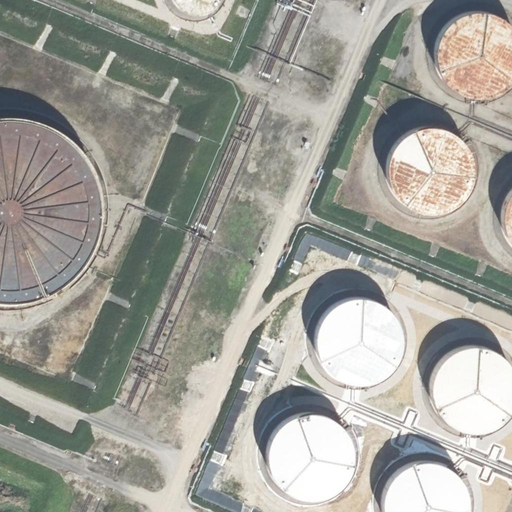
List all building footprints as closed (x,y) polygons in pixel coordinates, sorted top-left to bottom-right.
[(499,99),(511,90),(511,25),(499,17),(485,13),(471,14),(462,18),(448,28),(439,43),(436,60),(441,77),(451,91),(464,99),(482,103),(499,99)] [(59,285),(76,271),(92,251),(101,229),(104,206),(100,179),(90,156),(77,140),(59,126),(34,116),(14,114),(0,115),(0,295),(12,297),(33,295),(59,285)] [(452,213),(466,203),(476,188),(479,172),(476,154),(466,140),(452,130),(438,127),(424,128),(415,131),(401,141),(392,156),(389,174),(394,191),(404,205),(417,213),(436,217),(452,213)] [(511,193),(505,205),(502,223),(506,239),(511,247),(511,193)] [(381,383),(395,373),(404,359),(408,342),(404,324),(394,310),(381,301),(366,297),(353,298),(343,301),(330,311),(321,326),(318,344),(322,361),(332,375),(345,383),(364,387),(381,383)] [(494,432),(509,422),(511,416),(511,364),(508,359),(494,349),(480,346),(467,347),(457,350),(443,360),(434,375),(432,393),(436,409),(446,424),(459,432),(478,435),(494,432)] [(331,500),(346,490),(355,475),(359,459),(355,441),(345,427),(331,417),(317,414),(304,415),(294,418),(281,428),(271,443),(269,461),(273,477),(283,492),(296,500),(315,503),(331,500)] [(471,511),(472,507),(469,489),(459,475),(445,465),(431,462),(417,463),(408,466),(394,476),(385,491),(382,509),(383,511),(471,511)]
